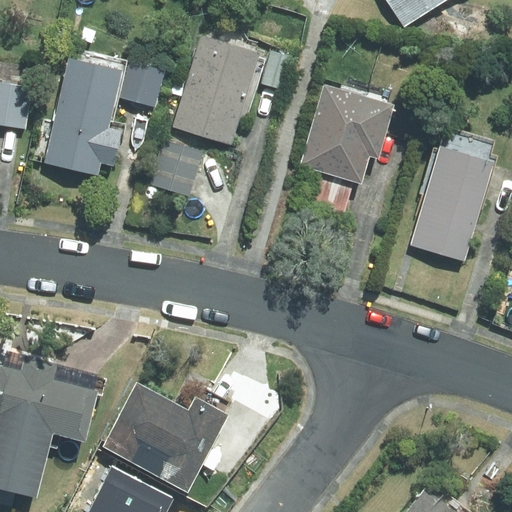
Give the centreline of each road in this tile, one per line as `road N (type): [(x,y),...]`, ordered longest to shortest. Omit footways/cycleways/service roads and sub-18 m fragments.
road 1 (residential): [(0,259),(223,294),(391,344)]
road 2 (residential): [(265,511),(391,344)]
road 3 (residential): [(391,344),(511,386)]
